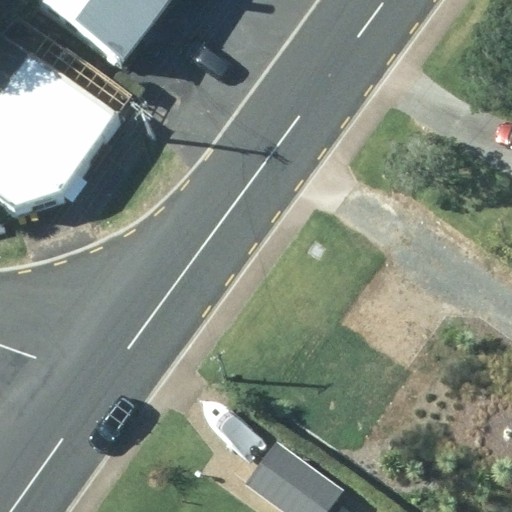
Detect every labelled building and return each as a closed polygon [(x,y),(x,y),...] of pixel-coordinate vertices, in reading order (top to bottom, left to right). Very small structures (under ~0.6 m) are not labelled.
[(36,0),(121,62),(168,0),(36,0)] [(116,116),(29,52),(0,91),(0,200),(10,208),(60,191),(116,116)] [(511,375),(482,418),(511,439),(511,375)] [(250,498),(270,511),(336,511),(344,502),(278,457),(250,498)] [(468,511),(442,494),(430,511),(468,511)]
